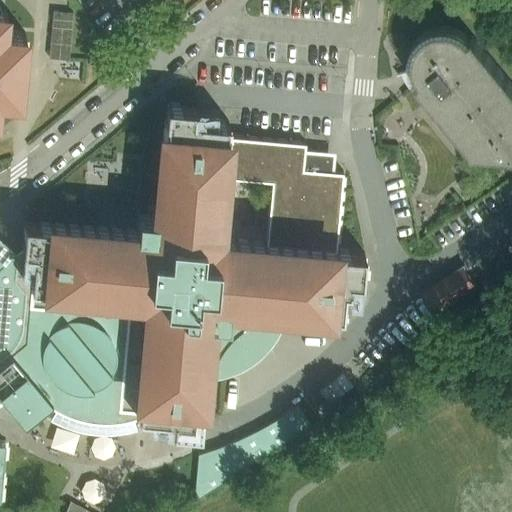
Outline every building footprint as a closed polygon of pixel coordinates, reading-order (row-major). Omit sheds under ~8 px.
[(56,7),(54,55),(75,55),(76,8),(56,7)] [(0,96),(19,98),(25,32),(4,30),(6,9),(0,8),(0,96)] [(474,153),(511,156),(511,84),(473,37),(469,40),(462,33),(453,29),(443,28),(434,30),(425,35),(418,42),(414,50),(413,60),(414,69),(398,74),(398,76),(403,74),(406,82),(411,88),(416,84),(474,153)] [(0,494),(5,440),(0,439),(0,399),(4,398),(26,424),(53,402),(69,410),(86,416),(103,418),(121,418),(138,414),(139,413),(174,416),(172,430),(200,433),(205,375),(218,376),(223,362),(231,349),(241,338),(254,330),(268,324),(283,322),(284,310),(342,315),(345,289),(349,290),(350,280),(362,281),(365,253),(336,250),(343,170),(333,169),(335,150),(304,147),(305,140),(228,133),(229,121),(194,118),(195,107),(167,104),(157,217),(140,216),(138,232),(25,222),(23,250),(34,251),(32,276),(21,275),(17,282),(14,277),(2,288),(6,296),(4,297),(0,300),(0,494)] [(465,266),(424,293),(438,313),(479,286),(465,266)] [(194,499),(310,424),(298,404),(256,430),(198,453),(194,499)] [(77,511),(91,511),(94,506),(74,499),(70,510),(77,511)]
